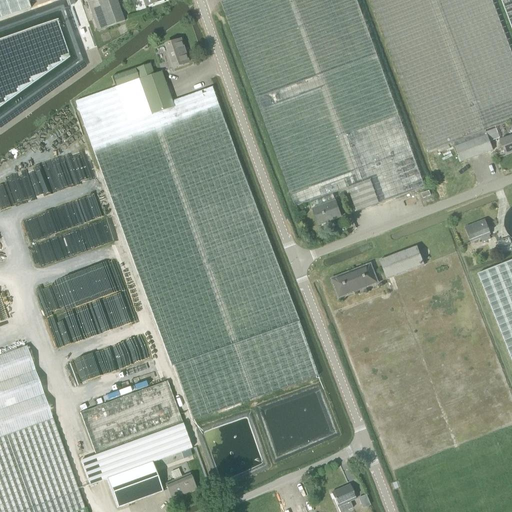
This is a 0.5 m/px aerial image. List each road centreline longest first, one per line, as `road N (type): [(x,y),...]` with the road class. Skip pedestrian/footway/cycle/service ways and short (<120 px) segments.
road 1 (unclassified): [(294,260),(200,0)]
road 2 (unclassified): [(511,178),(294,260)]
road 3 (unclassified): [(365,446),(294,260)]
road 4 (unclassified): [(365,446),(213,511)]
